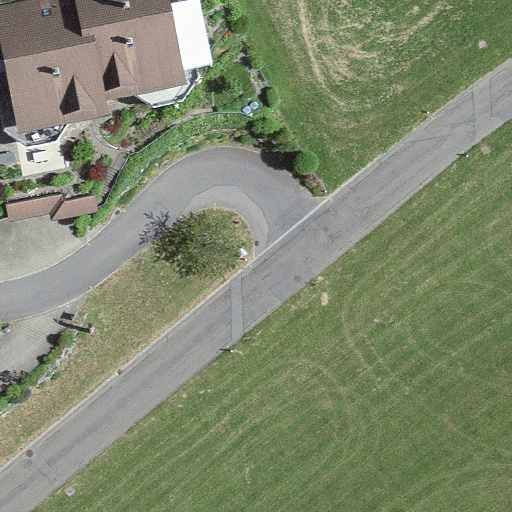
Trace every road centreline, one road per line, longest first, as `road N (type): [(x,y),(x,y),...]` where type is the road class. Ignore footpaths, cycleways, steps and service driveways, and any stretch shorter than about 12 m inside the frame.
road 1 (tertiary): [(333,236),(0,502)]
road 2 (residential): [(0,309),(87,278),(205,175),(259,175),(333,236)]
road 3 (tertiary): [(511,103),(333,236)]
